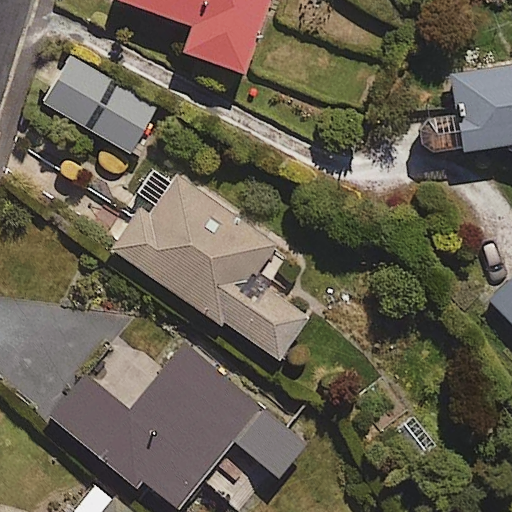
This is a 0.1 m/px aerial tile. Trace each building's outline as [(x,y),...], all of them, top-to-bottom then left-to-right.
[(276,0),(124,0),(121,10),(198,36),(188,64),(248,84),(276,0)] [(152,101),(59,46),(31,93),(124,149),(152,101)] [(511,60),(445,62),(446,106),(414,107),(416,139),(508,137),(511,138),(511,60)] [(268,232),(148,154),(126,187),(133,192),(102,240),(269,349),(298,305),(243,269),(268,232)] [(511,262),(480,295),(511,325),(511,262)] [(167,500),(193,469),(236,506),(296,435),(177,333),(118,401),(75,365),(40,405),(124,477),(131,469),(167,500)] [(130,511),(84,474),(52,511),(130,511)]
